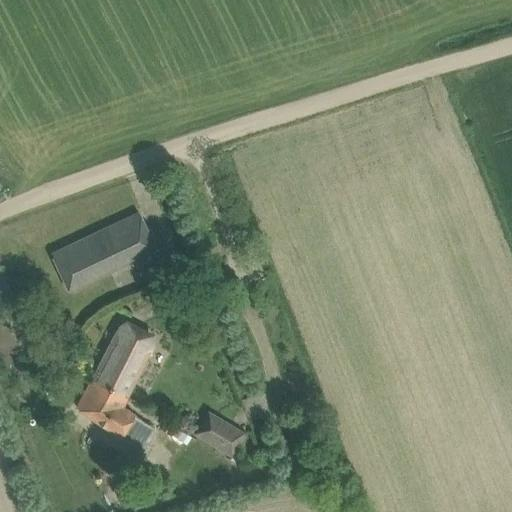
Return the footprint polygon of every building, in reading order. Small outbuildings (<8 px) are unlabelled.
[(139,212),(52,253),(69,289),(156,248),(139,212)] [(92,377),(126,397),(152,346),(118,328),(92,377)] [(92,377),(77,407),(124,437),(138,416),(122,405),(126,397),(92,377)] [(248,433),(209,410),(194,435),(233,458),(248,433)] [(158,429),(138,416),(124,437),(144,449),(158,429)]
